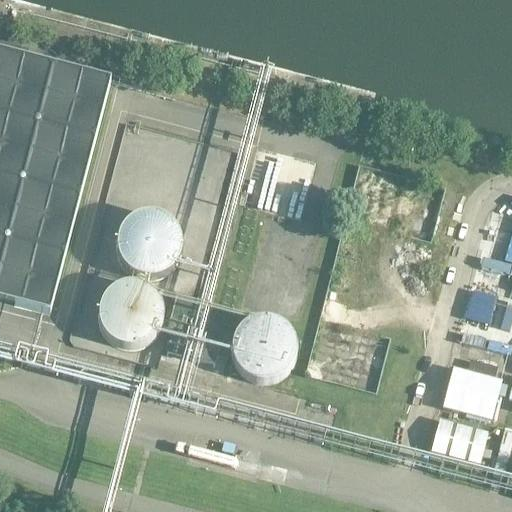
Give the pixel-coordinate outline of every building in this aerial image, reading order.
[(0,303),(49,316),(109,84),(0,55),(0,303)] [(175,266),(176,263),(178,260),(179,258),(180,256),(180,253),(181,252),(181,249),(181,246),(181,243),(181,242),(181,239),(180,236),(179,235),(178,232),(176,228),(175,226),(172,222),(168,219),(166,217),(164,216),(160,214),(157,213),(152,212),(150,212),(145,212),(142,212),(138,213),(135,214),(131,216),(129,217),(126,219),(123,222),(120,225),(118,229),(116,233),(115,234),(114,237),(114,240),(113,243),(113,246),(113,249),(114,252),(114,253),(115,256),(116,259),(117,262),(119,265),(121,268),(122,269),(125,272),(128,274),(130,275),(133,277),(135,278),(138,279),(141,279),(144,280),(147,280),(151,280),(154,279),(157,278),(160,277),(163,276),(165,275),(169,272),(171,270),(173,268),(175,266)] [(156,337),(158,335),(160,331),(161,329),(163,326),(163,325),(163,323),(164,320),(164,317),(164,316),(164,313),(164,311),(163,308),(162,304),(161,301),(159,297),(156,294),(154,292),(152,290),(149,287),(145,285),(141,283),(137,282),(134,281),(131,281),(126,281),(123,282),(120,282),(118,283),(114,285),(111,287),(109,288),(105,291),(103,294),(101,297),(99,301),(97,304),(97,307),(96,310),(96,311),(95,314),(95,317),(96,320),(96,323),(97,326),(98,328),(99,331),(101,334),(102,336),(104,338),(106,341),(108,342),(111,344),(113,346),(116,347),(119,348),(122,349),(125,349),(128,350),(130,350),(135,349),(138,349),(141,348),(143,347),(146,346),(150,343),(152,342),(154,340),(156,337)] [(289,370),(291,368),(292,365),(294,362),(294,361),(295,359),(295,357),(296,354),(296,352),(296,349),(296,347),(296,344),(295,342),(295,339),(294,337),(293,335),(292,333),(291,332),(289,329),(287,327),(285,325),(283,323),(279,321),(276,319),(273,318),(269,317),(264,317),(260,317),(256,318),(253,318),(249,320),(246,321),(243,324),(241,326),(238,329),(236,331),(234,335),(233,338),(232,339),(231,342),(231,345),(231,348),(231,351),(231,352),(231,355),(232,358),(233,361),(234,363),(235,366),(237,369),(239,372),(241,374),(244,376),(246,377),(248,379),(251,380),(254,381),(257,382),(260,382),(262,382),(265,382),(268,382),(272,381),(275,380),(278,379),(280,378),(283,376),(285,374),(287,372),(289,370)] [(214,369),(220,345),(172,333),(166,357),(214,369)] [(491,423),(501,384),(452,371),(442,410),(491,423)] [(479,468),(487,436),(438,423),(430,454),(479,468)]
